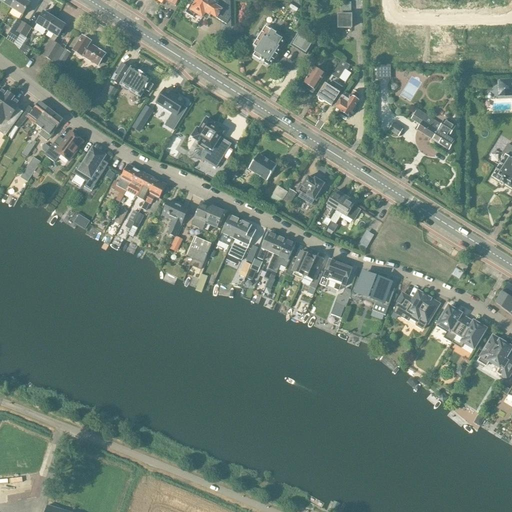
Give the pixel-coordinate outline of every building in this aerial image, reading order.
[(11,9),(17,0),(2,0),(1,2),(11,9)] [(22,16),(30,4),(23,0),(17,0),(11,9),(22,16)] [(202,18),(205,13),(210,17),(211,15),(232,28),(229,0),(216,0),(219,2),(217,5),(208,0),(197,0),(195,5),(192,3),(185,13),(193,18),(195,14),(202,18)] [(47,32),(54,19),(43,13),(36,25),(47,32)] [(341,16),(338,16),(338,29),(351,29),(351,16),(341,16)] [(57,38),(65,26),(54,19),(47,32),(57,38)] [(16,41),(26,26),(18,20),(8,36),(16,41)] [(21,44),(31,29),(26,26),(16,41),(15,44),(24,55),(28,49),(21,44)] [(257,49),(253,56),(269,66),(282,47),(281,46),(285,40),(268,30),(265,36),(261,33),(253,46),(257,49)] [(298,34),(290,46),(306,56),(314,44),(298,34)] [(105,55),(89,44),(90,42),(83,37),(74,51),(81,56),(82,55),(98,65),(105,55)] [(56,64),(65,50),(50,41),(41,54),(51,60),(43,73),(48,77),(56,64)] [(62,67),(70,53),(65,50),(56,64),(62,67)] [(338,80),(345,70),(347,71),(350,67),(342,61),(332,76),(338,80)] [(139,72),(139,73),(131,68),(130,70),(121,65),(112,80),(141,98),(146,90),(149,92),(153,86),(149,84),(151,81),(144,76),(144,75),(139,72)] [(389,80),(389,66),(377,66),(377,80),(389,80)] [(313,94),(325,76),(314,69),(313,69),(310,67),(307,72),(310,74),(302,87),(313,94)] [(331,106),(343,89),(334,83),(330,89),(325,85),(317,97),(318,98),(318,99),(319,101),(322,103),(324,102),(331,106)] [(112,98),(117,91),(111,87),(106,95),(112,98)] [(22,112),(17,109),(21,104),(13,99),(14,98),(8,93),(7,94),(0,89),(0,132),(5,136),(22,112)] [(165,89),(156,103),(176,116),(185,102),(165,89)] [(349,118),(358,102),(355,100),(358,95),(356,94),(357,92),(354,90),(353,92),(350,97),(344,93),(335,108),(342,113),(340,115),(347,120),(348,117),(349,118)] [(36,122),(47,108),(40,102),(29,116),(32,119),(30,121),(34,124),(36,122)] [(17,130),(32,109),(29,107),(13,128),(17,130)] [(42,130),(55,114),(47,108),(36,122),(34,124),(42,130)] [(449,138),(456,127),(445,120),(442,125),(418,110),(412,120),(421,125),(418,131),(449,151),(455,142),(449,138)] [(46,141),(63,120),(55,114),(42,130),(38,135),(46,141)] [(141,115),(136,122),(142,126),(147,118),(141,115)] [(209,164),(227,137),(223,134),(212,127),(214,124),(206,119),(199,131),(197,130),(192,137),(194,138),(193,139),(199,143),(197,146),(204,151),(199,158),(209,164)] [(398,137),(403,130),(393,124),(389,131),(398,137)] [(68,161),(82,142),(71,133),(65,140),(63,140),(59,137),(47,153),(53,157),(57,153),(68,161)] [(26,157),(35,142),(34,141),(31,145),(29,143),(22,155),(26,157)] [(511,147),(508,145),(502,155),(505,157),(492,178),(500,183),(500,184),(504,186),(504,185),(511,190),(511,147)] [(92,189),(108,164),(101,160),(103,157),(98,154),(99,152),(92,148),(82,165),(79,163),(71,176),(72,174),(87,183),(85,185),(92,189)] [(267,182),(276,167),(258,155),(248,170),(267,182)] [(33,158),(24,172),(30,177),(40,162),(33,158)] [(126,192),(137,170),(128,165),(116,186),(122,189),(116,200),(120,202),(126,191),(126,192)] [(234,179),(237,171),(225,166),(222,173),(234,179)] [(38,168),(33,175),(37,178),(42,171),(38,168)] [(110,170),(106,176),(111,180),(115,174),(110,170)] [(135,196),(147,175),(137,170),(126,192),(135,196)] [(142,209),(156,181),(147,175),(135,196),(145,201),(141,209),(142,209)] [(324,185),(315,179),(313,181),(308,178),(302,186),(300,185),(296,190),(301,193),(298,197),(311,205),(314,200),(316,201),(320,195),(318,194),(324,185)] [(159,199),(166,186),(156,181),(142,209),(145,211),(149,203),(150,204),(154,197),(159,199)] [(277,187),(273,194),(282,200),(287,193),(277,187)] [(287,208),(296,194),(290,190),(281,204),(287,208)] [(331,221),(345,198),(341,195),(337,192),(337,193),(336,192),(327,205),(332,208),(323,223),(328,226),(331,221)] [(329,228),(328,229),(333,232),(334,231),(337,225),(336,224),(342,214),(347,217),(353,222),(360,211),(353,207),(355,204),(354,204),(355,203),(350,200),(350,201),(345,198),(331,221),(332,222),(329,228)] [(175,238),(187,211),(168,201),(161,215),(171,220),(168,226),(170,227),(167,234),(175,238)] [(203,231),(212,208),(207,206),(207,204),(203,203),(202,203),(201,203),(191,226),(203,231)] [(217,229),(224,213),(223,212),(222,211),(218,209),(217,210),(212,208),(203,231),(202,232),(206,234),(207,232),(210,226),(217,229)] [(135,222),(140,213),(134,211),(130,219),(135,222)] [(144,216),(140,213),(135,222),(130,232),(135,234),(144,216)] [(233,239),(242,222),(230,216),(222,233),(222,234),(218,241),(230,246),(233,239)] [(84,218),(80,226),(86,230),(91,222),(84,218)] [(242,245),(251,226),(242,222),(233,239),(235,240),(228,255),(241,261),(247,248),(242,245)] [(269,233),(257,258),(262,260),(266,251),(270,253),(277,237),(269,233)] [(270,264),(267,271),(271,273),(286,240),(277,237),(270,253),(274,255),(270,264)] [(195,238),(187,256),(193,259),(203,263),(211,245),(195,238)] [(271,273),(269,277),(274,280),(280,266),(286,268),(289,261),(288,260),(295,245),(286,240),(271,273)] [(303,277),(312,256),(301,252),(293,272),(288,270),(286,275),(292,277),(294,273),(303,277)] [(317,276),(323,261),(312,256),(303,277),(314,281),(313,283),(311,282),(309,287),(316,290),(321,277),(317,276)] [(193,259),(190,265),(200,270),(203,263),(193,259)] [(255,259),(246,278),(252,280),(256,272),(257,272),(262,262),(255,259)] [(345,287),(352,269),(335,262),(330,260),(320,284),(319,284),(317,288),(322,290),(323,286),(325,287),(328,280),(336,283),(334,289),(339,291),(341,285),(345,287)] [(467,268),(459,263),(457,267),(464,272),(467,268)] [(459,280),(463,274),(455,269),(452,276),(459,280)] [(387,308),(388,308),(394,292),(393,292),(387,290),(390,283),(364,273),(361,280),(358,278),(357,278),(349,299),(350,299),(351,297),(360,301),(361,301),(362,298),(375,303),(387,308)] [(511,287),(507,285),(495,304),(496,305),(496,304),(511,317),(511,287)] [(346,307),(351,294),(344,292),(342,297),(339,295),(336,304),(346,307)] [(424,330),(439,305),(418,292),(413,300),(402,294),(396,304),(393,313),(408,322),(411,317),(417,321),(415,324),(416,327),(421,330),(424,330)] [(449,349),(467,319),(466,319),(465,321),(460,317),(461,314),(448,307),(436,327),(446,333),(444,337),(445,340),(451,344),(448,349),(449,349)] [(474,350),(486,329),(473,322),(472,324),(466,321),(467,319),(449,349),(452,344),(459,348),(462,348),(464,344),(474,350)] [(511,371),(511,354),(509,353),(511,348),(492,336),(478,360),(479,363),(484,367),(487,366),(489,362),(499,369),(496,374),(504,379),(508,377),(511,371)] [(460,365),(455,373),(461,376),(466,368),(460,365)] [(501,391),(507,395),(510,390),(504,386),(501,391)] [(478,414),(474,423),(479,426),(484,418),(478,414)]
